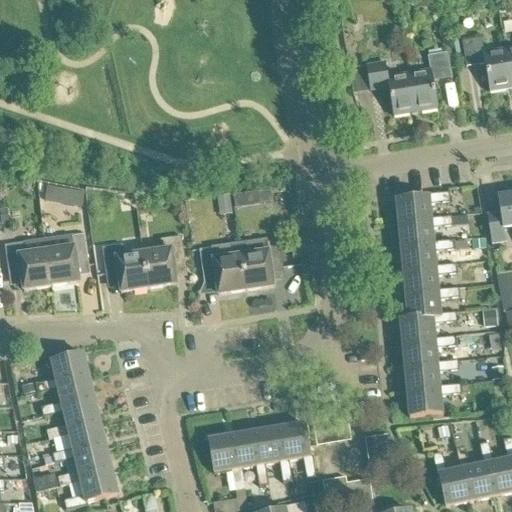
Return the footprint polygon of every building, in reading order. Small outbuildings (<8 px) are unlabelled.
[(417,11),(431,11),(431,1),(416,2),(417,11)] [(511,91),(504,52),(484,55),(482,42),(462,45),(466,70),(484,67),(489,95),(511,91)] [(429,73),(408,76),(415,116),(437,112),(433,84),(451,81),(447,56),(444,57),(443,51),(428,53),(429,59),(427,60),(429,73)] [(366,68),(366,69),(350,72),(354,96),(370,94),(370,95),(388,92),(393,119),(415,116),(408,76),(388,79),(386,65),(366,68)] [(432,224),(432,222),(430,208),(450,206),(449,196),(428,199),(428,201),(396,204),(398,228),(432,224)] [(511,197),(497,200),(500,216),(487,218),(492,247),(506,245),(504,233),(511,231),(511,197)] [(217,200),(219,219),(232,217),(230,198),(217,200)] [(8,213),(0,214),(2,227),(10,225),(8,213)] [(468,219),(452,220),(453,230),(469,228),(468,219)] [(452,220),(432,222),(432,224),(398,228),(401,252),(434,248),(434,246),(433,232),(453,230),(452,220)] [(85,237),(45,242),(51,290),(79,286),(76,266),(89,264),(85,237)] [(148,292),(176,288),(173,268),(186,266),(182,239),(161,242),(163,254),(144,257),(148,292)] [(284,269),(280,241),(240,247),(246,295),(273,291),(271,271),(284,269)] [(45,242),(25,245),(4,248),(8,276),(21,274),(23,294),(51,290),(45,242)] [(434,248),(401,252),(403,276),(437,272),(437,270),(435,256),(455,254),(454,245),(454,244),(434,246),(434,248)] [(467,244),(454,245),(455,254),(468,253),(467,244)] [(148,292),(144,257),(124,260),(122,247),(101,250),(105,278),(118,276),(121,296),(148,292)] [(246,295),(240,247),(198,253),(203,286),(216,284),(218,299),(246,295)] [(437,272),(403,276),(405,299),(439,296),(439,294),(438,280),(458,278),(457,268),(437,270),(437,272)] [(500,305),(511,303),(511,288),(497,291),(500,305)] [(459,292),(439,294),(439,296),(405,299),(408,323),(441,320),(441,318),(440,304),(460,302),(459,292)] [(482,315),(483,332),(497,331),(496,314),(482,315)] [(441,320),(408,323),(400,324),(402,348),(436,345),(436,343),(434,328),(454,326),(453,317),(441,318),(441,320)] [(436,345),(402,348),(404,372),(438,369),(438,366),(437,352),(456,350),(455,341),(436,343),(436,345)] [(57,390),(89,382),(83,358),(51,366),(55,383),(35,388),(37,397),(57,393),(57,390)] [(438,369),(404,372),(407,396),(441,392),(440,390),(439,376),(459,374),(458,364),(438,366),(438,369)] [(502,372),(490,373),(492,385),(503,383),(502,372)] [(57,390),(57,393),(60,406),(40,411),(43,421),(63,416),(62,414),(95,406),(89,382),(57,390)] [(35,388),(23,391),(25,400),(37,397),(35,388)] [(460,388),(440,390),(441,392),(407,396),(409,421),(443,418),(441,400),(461,398),(460,388)] [(62,414),(63,416),(66,430),(46,435),(49,444),(69,439),(68,437),(101,429),(95,406),(62,414)] [(347,421),(335,423),(339,446),(351,444),(347,421)] [(335,423),(324,425),(328,448),(339,446),(335,423)] [(316,450),(328,448),(324,425),(312,427),(316,450)] [(305,428),(281,432),(286,466),(289,466),(303,463),(307,483),(316,482),(313,460),(310,461),(305,428)] [(68,437),(69,439),(72,453),(52,458),(54,467),(74,462),(74,460),(106,452),(101,429),(68,437)] [(286,466),(281,432),(257,436),(262,470),(265,470),(280,467),(283,487),(293,485),(289,466),(286,466)] [(257,436),(233,440),(238,474),(241,474),(256,471),(259,491),(269,490),(265,470),(262,470),(257,436)] [(366,454),(389,450),(387,438),(364,442),(366,454)] [(238,474),(233,440),(209,445),(214,478),(232,475),(236,499),(238,511),(247,511),(241,474),(238,474)] [(509,463),(511,479),(511,442),(502,444),(507,464),(509,463)] [(511,479),(509,463),(507,464),(493,467),(489,447),(479,449),(483,469),(485,468),(492,501),(511,496),(511,479)] [(391,461),(389,450),(366,454),(368,465),(391,461)] [(74,460),(74,462),(78,477),(58,482),(60,491),(80,486),(79,484),(112,476),(106,452),(74,460)] [(485,468),(483,469),(469,471),(465,452),(456,454),(460,473),(462,473),(469,506),(492,501),(485,468)] [(462,473),(460,473),(446,476),(442,457),(432,459),(437,481),(439,481),(445,511),(469,506),(462,473)] [(393,473),(391,461),(368,465),(370,477),(393,473)] [(79,484),(80,486),(83,500),(63,505),(65,511),(74,511),(87,509),(86,507),(118,499),(112,476),(79,484)] [(54,477),(32,483),(36,496),(58,491),(54,477)] [(345,482),(334,483),(338,506),(348,504),(349,504),(346,487),(345,482)] [(334,483),(322,485),(326,508),(338,506),(334,483)] [(369,484),(357,486),(361,508),(373,506),(369,484)] [(357,486),(346,487),(349,504),(350,510),(361,508),(357,486)] [(143,511),(157,511),(155,498),(142,500),(143,511)]
